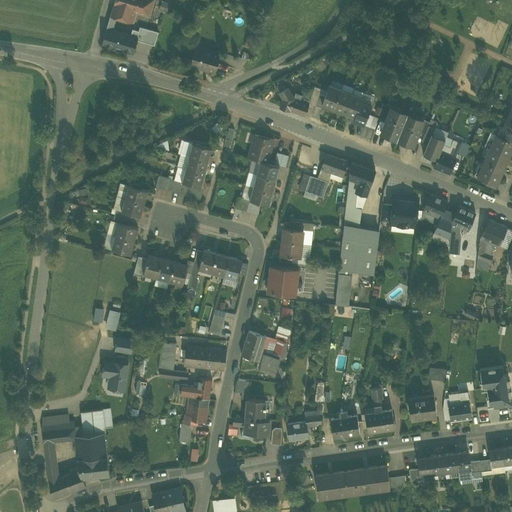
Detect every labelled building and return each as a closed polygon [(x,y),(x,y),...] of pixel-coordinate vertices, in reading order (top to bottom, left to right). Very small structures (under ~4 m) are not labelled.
[(117,17),(131,21),(132,20),(134,20),(137,11),(149,15),(153,0),(115,0),(110,15),(117,17)] [(172,4),(162,1),(159,10),(169,13),(172,4)] [(108,23),(114,24),(117,17),(110,15),(108,23)] [(133,29),(131,35),(132,35),(138,37),(137,40),(154,45),(158,31),(139,26),(137,30),(133,29)] [(131,35),(113,29),(107,28),(102,44),(128,51),(132,35),(131,35)] [(138,37),(132,35),(128,51),(134,53),(137,40),(138,37)] [(190,65),(215,72),(220,52),(196,45),(190,65)] [(322,104),(334,109),(342,89),(329,84),(329,85),(327,90),(326,95),(322,104)] [(309,103),(315,105),(320,93),(322,88),(314,85),(309,97),(307,102),(309,103)] [(281,106),(289,109),(293,97),(287,87),(280,91),(283,97),(281,106)] [(334,109),(345,113),(352,93),(342,89),(334,109)] [(353,105),(359,107),(361,100),(363,97),(362,97),(364,93),(354,89),(352,93),(345,113),(349,114),(353,105)] [(326,95),(320,93),(315,105),(321,107),(322,104),(326,95)] [(301,94),(299,99),(300,100),(296,111),(303,113),(305,114),(306,111),(309,103),(307,102),(309,97),(301,94)] [(289,109),(296,111),(300,100),(299,99),(293,97),(289,109)] [(372,104),(361,100),(359,107),(354,120),(364,124),(368,113),(372,104)] [(180,104),(174,103),(172,115),(179,116),(180,104)] [(381,116),(387,118),(391,106),(387,104),(386,104),(381,116)] [(348,118),(354,120),(359,107),(353,105),(349,114),(348,118)] [(381,132),(397,138),(408,112),(392,106),(391,106),(387,118),(381,132)] [(424,119),(408,112),(397,138),(413,145),(419,131),(424,119)] [(364,124),(370,126),(374,115),(368,113),(364,124)] [(379,117),(374,115),(370,126),(375,128),(379,117)] [(419,131),(425,133),(428,125),(429,121),(424,119),(419,131)] [(223,127),(218,121),(211,127),(216,133),(223,127)] [(511,123),(506,121),(500,135),(511,140),(511,123)] [(435,127),(428,125),(421,141),(422,141),(427,144),(432,133),(435,127)] [(224,145),(230,146),(234,129),(229,127),(226,138),(224,145)] [(423,153),(437,159),(440,151),(443,144),(446,139),(432,133),(427,144),(423,153)] [(509,156),(511,147),(511,140),(500,135),(496,133),(490,148),(509,156)] [(251,158),(260,160),(268,162),(274,139),(255,134),(249,156),(249,157),(251,158)] [(224,145),(226,138),(219,135),(215,147),(222,149),(224,145)] [(182,153),(189,155),(193,142),(185,140),(182,153)] [(170,150),(168,141),(157,147),(170,150)] [(453,146),(449,155),(456,158),(458,153),(458,152),(461,144),(461,143),(455,141),(453,146)] [(458,153),(466,156),(470,145),(462,141),(461,143),(461,144),(458,152),(458,153)] [(212,147),(193,142),(189,155),(208,160),(212,147)] [(449,155),(453,146),(450,145),(450,147),(443,144),(440,151),(449,155)] [(503,169),(509,156),(490,148),(484,161),(503,169)] [(456,158),(449,155),(440,151),(437,159),(434,166),(434,167),(449,173),(456,158)] [(280,165),(286,167),(289,155),(277,152),(274,164),(280,165)] [(178,166),(186,168),(189,155),(182,153),(181,153),(178,166)] [(321,168),(343,176),(349,160),(327,153),(321,168)] [(208,160),(189,155),(186,168),(205,173),(208,160)] [(251,158),(247,170),(257,173),(260,160),(251,158)] [(260,160),(257,173),(276,178),(280,165),(274,164),(268,162),(260,160)] [(497,183),(503,169),(484,161),(478,175),(487,179),(497,183)] [(347,199),(356,200),(357,188),(368,191),(375,170),(352,162),(347,199)] [(177,179),(182,181),(186,168),(178,166),(175,179),(177,179)] [(205,173),(186,168),(182,181),(188,182),(194,184),(202,186),(205,173)] [(247,170),(244,183),(253,186),(257,173),(247,170)] [(257,173),(253,186),(273,191),(276,178),(257,173)] [(156,186),(167,189),(170,178),(159,175),(156,186)] [(305,191),(323,197),(329,181),(310,175),(305,191)] [(167,189),(174,190),(177,179),(175,179),(170,178),(167,189)] [(174,190),(179,192),(182,181),(177,179),(174,190)] [(485,185),(496,190),(498,184),(497,183),(487,179),(485,185)] [(179,192),(185,193),(188,182),(182,181),(179,192)] [(117,195),(125,197),(129,184),(121,182),(117,195)] [(194,184),(188,182),(185,193),(191,195),(194,184)] [(250,199),(253,186),(244,183),(240,196),(244,197),(250,199)] [(129,184),(125,197),(144,202),(148,189),(129,184)] [(194,184),(191,195),(201,198),(204,187),(202,186),(194,184)] [(269,204),(273,191),(253,186),(250,199),(256,200),(262,202),(269,204)] [(450,228),(451,222),(451,221),(441,216),(448,201),(430,193),(423,209),(421,229),(434,231),(431,238),(449,245),(450,234),(450,228)] [(125,197),(117,195),(113,208),(116,208),(122,210),(125,197)] [(262,202),(256,200),(250,199),(244,197),(240,196),(238,196),(235,207),(241,208),(247,210),(253,211),(259,213),(262,202)] [(141,215),(144,202),(125,197),(122,210),(127,211),(141,215)] [(390,223),(415,225),(418,200),(393,197),(393,204),(391,222),(390,223)] [(347,199),(339,267),(352,269),(374,273),(379,233),(356,228),(357,221),(354,220),(356,200),(347,199)] [(381,220),(391,222),(393,204),(383,203),(381,220)] [(459,205),(451,222),(460,226),(468,229),(476,213),(459,205)] [(241,208),(235,207),(233,215),(239,217),(241,208)] [(116,208),(114,214),(126,217),(127,211),(122,210),(116,208)] [(131,219),(126,217),(114,214),(113,220),(119,221),(130,224),(131,219)] [(489,219),(480,238),(488,242),(499,247),(508,227),(489,219)] [(119,221),(118,224),(115,234),(134,240),(138,227),(130,224),(119,221)] [(108,233),(115,234),(118,224),(110,222),(108,232),(108,233)] [(451,222),(450,228),(450,234),(459,235),(460,226),(451,222)] [(282,236),(282,240),(302,242),(303,228),(299,228),(288,226),(283,226),(282,236)] [(105,246),(112,247),(115,234),(108,233),(105,246)] [(131,253),(134,240),(115,234),(112,247),(131,253)] [(459,235),(450,234),(449,245),(448,252),(459,253),(461,236),(459,235)] [(487,252),(488,242),(480,238),(478,256),(490,262),(491,258),(493,259),(495,255),(487,252)] [(300,254),(302,242),(282,240),(280,254),(292,255),(300,256),(300,254)] [(199,268),(212,271),(217,252),(204,248),(203,250),(200,262),(199,268)] [(198,249),(194,261),(200,262),(203,250),(198,249)] [(212,271),(224,275),(229,255),(217,252),(212,271)] [(144,273),(157,276),(162,257),(149,253),(148,257),(143,273),(144,273)] [(134,273),(143,275),(144,273),(143,273),(148,257),(139,255),(134,273)] [(243,259),(229,255),(224,275),(238,278),(239,273),(242,260),(243,259)] [(157,276),(169,280),(174,260),(169,259),(162,257),(157,276)] [(191,272),(194,261),(187,259),(186,263),(187,264),(186,271),(191,272)] [(186,263),(174,260),(169,280),(182,283),(186,271),(187,264),(186,263)] [(239,273),(245,274),(248,262),(242,260),(239,273)] [(194,261),(191,272),(198,274),(198,272),(199,268),(200,262),(194,261)] [(268,291),(296,294),(299,268),(271,265),(268,291)] [(348,306),(352,269),(339,267),(336,304),(348,306)] [(194,287),(198,274),(191,272),(188,286),(194,287)] [(238,278),(224,275),(222,283),(235,286),(238,278)] [(169,280),(157,276),(155,283),(167,287),(169,280)] [(105,308),(96,306),(93,319),(102,321),(105,308)] [(121,311),(110,308),(105,327),(116,330),(121,311)] [(215,308),(214,314),(225,317),(227,311),(215,308)] [(214,314),(212,320),(224,323),(225,317),(214,314)] [(212,320),(211,325),(222,328),(224,323),(212,320)] [(220,334),(222,328),(211,325),(209,331),(220,334)] [(241,354),(259,360),(260,356),(263,357),(265,353),(268,343),(265,342),(267,336),(249,330),(241,354)] [(284,342),(285,342),(287,334),(278,331),(275,338),(275,339),(277,339),(284,342)] [(275,338),(267,336),(265,342),(268,343),(265,353),(271,355),(277,339),(275,339),(275,338)] [(127,351),(131,352),(131,349),(133,339),(128,338),(118,337),(116,347),(116,349),(127,351)] [(271,355),(279,358),(284,342),(277,339),(271,355)] [(160,367),(166,367),(169,343),(163,342),(160,367)] [(177,344),(169,343),(166,367),(166,368),(174,369),(177,344)] [(185,364),(225,369),(227,350),(187,345),(185,364)] [(271,355),(265,353),(263,357),(260,356),(259,360),(262,361),(260,369),(281,376),(284,368),(277,365),(280,358),(279,358),(271,355)] [(110,387),(125,389),(129,363),(115,361),(114,361),(105,360),(104,373),(112,374),(110,387)] [(492,397),(494,405),(511,402),(511,400),(508,373),(504,373),(503,366),(480,369),(481,381),(486,380),(487,386),(486,386),(488,397),(492,397)] [(430,379),(445,381),(448,369),(431,367),(430,379)] [(107,386),(110,387),(112,374),(104,373),(103,375),(109,376),(107,386)] [(181,393),(190,395),(209,397),(212,378),(200,376),(198,386),(183,384),(181,393)] [(247,392),(249,379),(239,377),(236,390),(247,392)] [(175,392),(181,393),(183,384),(176,382),(175,392)] [(372,388),(373,400),(382,399),(383,399),(381,387),(375,388),(372,388)] [(451,419),(451,420),(472,418),(469,394),(460,395),(461,402),(450,404),(449,404),(451,419)] [(190,395),(187,413),(193,414),(195,403),(208,405),(209,397),(190,395)] [(408,398),(411,419),(436,416),(433,395),(408,398)] [(248,398),(246,417),(268,419),(270,407),(266,407),(266,406),(265,406),(265,399),(248,398)] [(208,407),(208,405),(195,403),(193,414),(187,413),(185,413),(184,420),(183,419),(182,423),(191,424),(192,418),(206,420),(208,407)] [(365,413),(368,431),(395,428),(392,409),(383,410),(382,405),(374,406),(375,411),(365,413)] [(102,408),(104,427),(112,427),(110,407),(102,408)] [(84,424),(85,433),(105,431),(104,427),(102,408),(82,410),(84,424)] [(333,437),(347,435),(343,411),(339,412),(340,416),(330,418),(333,437)] [(347,411),(343,411),(347,435),(360,433),(357,414),(348,415),(347,411)] [(43,415),(43,425),(70,421),(69,412),(43,415)] [(322,424),(323,413),(318,413),(304,413),(305,421),(307,420),(307,426),(322,424)] [(243,425),(245,425),(246,417),(236,416),(235,424),(243,425)] [(270,419),(268,419),(246,417),(245,425),(245,428),(242,428),(242,436),(255,437),(255,432),(269,433),(270,419)] [(74,420),(70,421),(43,425),(44,441),(53,439),(53,440),(75,437),(75,435),(75,434),(74,425),(74,420)] [(287,423),(289,440),(309,437),(307,426),(307,420),(305,421),(287,423)] [(191,424),(182,423),(181,423),(179,440),(190,441),(192,424),(191,424)] [(84,424),(74,425),(75,434),(85,433),(84,424)] [(107,451),(105,431),(85,433),(75,434),(75,435),(75,437),(77,458),(107,454),(107,451)] [(55,450),(53,440),(53,439),(44,441),(46,452),(55,450)] [(511,445),(502,447),(504,463),(511,462),(511,445)] [(492,465),(504,463),(502,447),(489,448),(490,458),(491,465),(492,465)] [(58,476),(55,450),(46,452),(50,479),(58,476)] [(468,451),(456,452),(458,469),(470,468),(471,468),(470,461),(468,451)] [(449,470),(458,469),(456,452),(443,454),(446,471),(449,470)] [(79,469),(79,476),(83,476),(110,473),(107,454),(77,458),(79,469)] [(433,472),(446,471),(443,454),(431,456),(433,472)] [(421,474),(433,472),(431,456),(418,457),(420,467),(420,474),(421,474)] [(487,470),(481,471),(482,474),(505,471),(505,469),(504,463),(492,465),(492,469),(487,470)] [(387,464),(345,470),(348,491),(356,489),(356,492),(366,491),(366,488),(372,487),(372,490),(382,488),(382,486),(389,485),(389,487),(390,487),(389,477),(387,464)] [(470,468),(458,469),(459,476),(459,479),(472,478),(471,472),(470,468)] [(79,469),(58,476),(50,479),(52,497),(86,485),(83,476),(79,476),(79,469)] [(458,469),(446,471),(446,477),(459,476),(458,469)] [(348,493),(348,491),(345,470),(315,474),(318,495),(324,494),(325,496),(334,495),(334,492),(339,492),(339,494),(348,493)] [(390,487),(390,488),(407,486),(405,474),(389,477),(390,487)] [(180,487),(166,490),(171,511),(172,511),(185,509),(180,487)] [(171,511),(166,490),(153,494),(155,504),(157,511),(171,511)] [(294,491),(287,492),(289,504),(296,503),(294,491)] [(236,511),(234,497),(215,500),(216,511),(236,511)] [(118,511),(144,511),(142,500),(118,506),(118,510),(118,511)]
